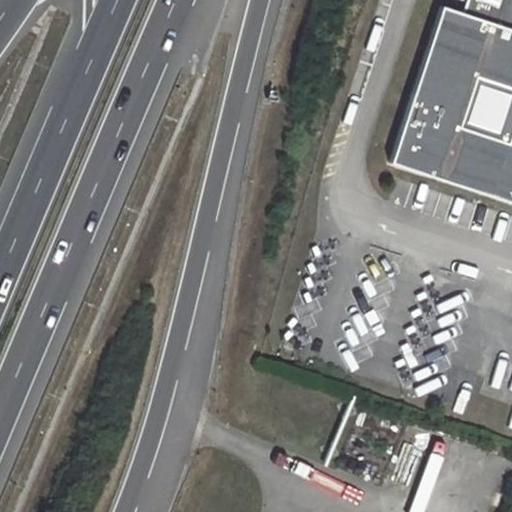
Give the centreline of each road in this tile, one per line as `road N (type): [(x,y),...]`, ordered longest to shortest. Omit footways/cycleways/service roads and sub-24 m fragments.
road 1 (trunk): [(123,511),(159,406),(262,0)]
road 2 (trunk): [(0,413),(175,0)]
road 3 (trunk): [(116,0),(0,276)]
